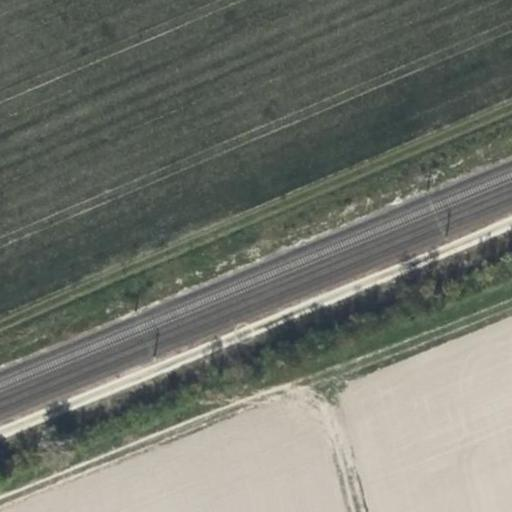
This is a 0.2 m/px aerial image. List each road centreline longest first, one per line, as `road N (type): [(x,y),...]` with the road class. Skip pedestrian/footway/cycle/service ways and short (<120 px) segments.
road 1 (track): [(0,345),(511,124)]
road 2 (track): [(511,307),(9,511)]
road 3 (track): [(322,384),(355,511)]
